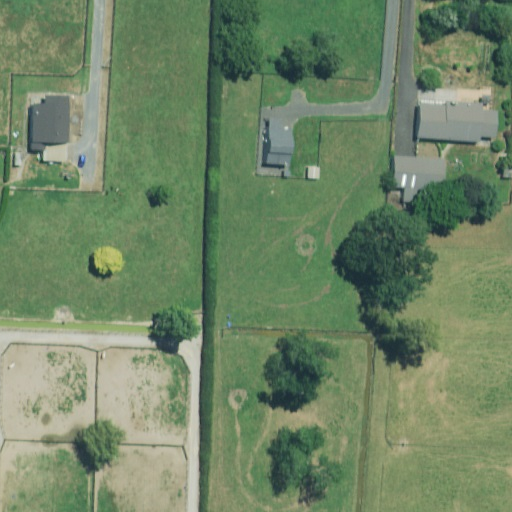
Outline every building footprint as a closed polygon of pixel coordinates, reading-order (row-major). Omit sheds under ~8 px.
[(66,143),(68,97),(45,96),(44,105),(32,105),(30,143),(43,143),(42,161),(68,162),(69,143),(66,143)] [(494,138),(496,104),(451,102),(451,106),(418,105),(416,139),(478,142),(478,137),(494,138)] [(290,130),(267,129),(264,165),(287,166),(290,130)] [(443,160),(393,157),(391,188),(403,189),(403,203),(421,204),(422,191),(442,192),(443,160)] [(511,167),(503,168),(503,180),(511,179),(511,167)]
